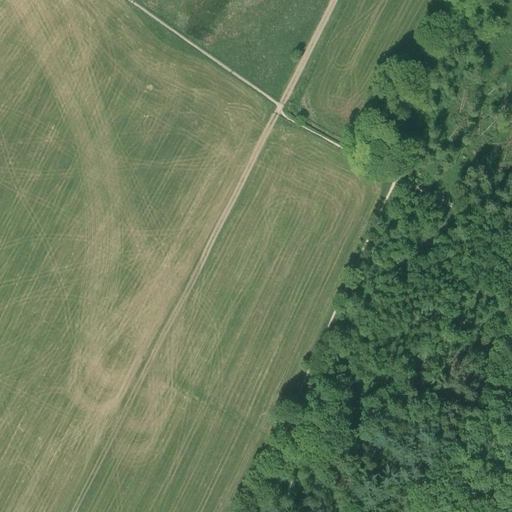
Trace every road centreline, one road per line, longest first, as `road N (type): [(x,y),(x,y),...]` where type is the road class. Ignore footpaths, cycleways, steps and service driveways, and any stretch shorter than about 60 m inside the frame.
road 1 (track): [(278,111),(75,511)]
road 2 (track): [(397,176),(286,424),(288,448),(381,511)]
road 3 (track): [(149,363),(288,448)]
